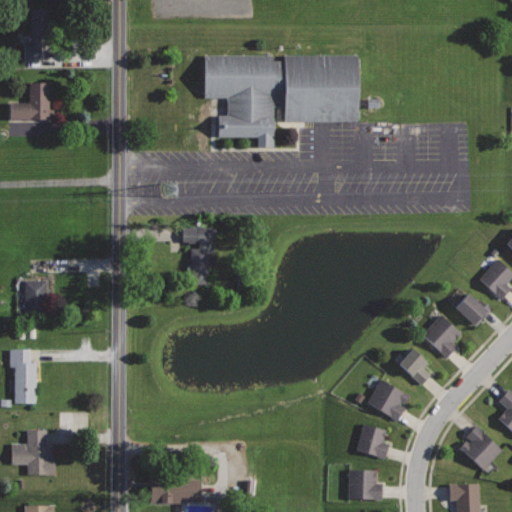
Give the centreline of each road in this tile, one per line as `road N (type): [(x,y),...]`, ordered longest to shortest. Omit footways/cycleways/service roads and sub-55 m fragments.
road 1 (tertiary): [(120,0),(119,511)]
road 2 (residential): [(418,511),(418,467),(434,423),(511,337)]
